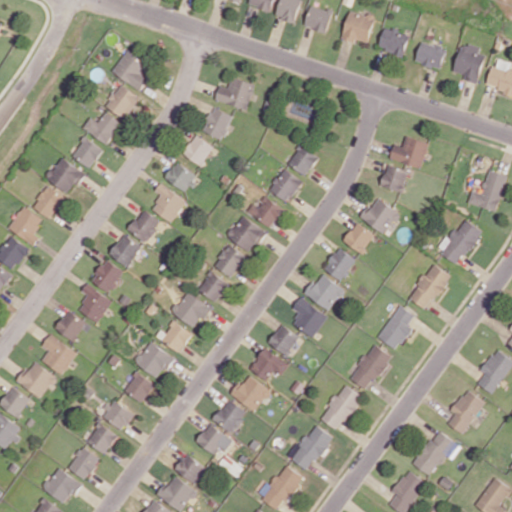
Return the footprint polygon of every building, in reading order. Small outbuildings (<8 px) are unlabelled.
[(274,0),(250,0),(249,4),(271,11),(274,0)] [(281,0),(277,17),(296,22),(301,0),(281,0)] [(305,25),(326,32),(334,12),(312,4),(305,25)] [(369,42),(375,16),(350,9),(342,39),(355,42),(356,39),(369,42)] [(404,56),(411,36),(386,26),(379,47),(404,56)] [(416,60),(440,69),(447,49),(423,40),(416,60)] [(485,54),(479,52),(480,47),(461,42),(455,71),(465,73),(464,79),(479,82),(485,54)] [(114,70),(142,91),(151,77),(145,73),(152,64),(129,48),(114,70)] [(511,93),(511,70),(508,70),(511,62),(496,57),(488,86),(511,93)] [(221,84),(216,100),(248,109),(256,83),(232,76),(229,86),(221,84)] [(108,108),(129,117),(140,94),(119,84),(108,108)] [(224,138),(234,114),(213,106),(204,130),(224,138)] [(109,143),(122,120),(106,111),(100,121),(91,116),(84,128),(109,143)] [(215,146),(198,134),(184,152),(202,165),(215,146)] [(403,146),(395,143),(391,158),(422,168),(430,142),(407,135),(403,146)] [(92,167),(104,148),(86,136),(73,155),(92,167)] [(289,164),(308,175),(320,154),(301,143),(289,164)] [(79,184),(87,173),(63,155),(48,176),(68,191),(76,181),(79,184)] [(187,191),(199,175),(178,161),(167,177),(187,191)] [(402,191),(410,171),(389,163),(381,184),(402,191)] [(270,188),(288,201),(304,181),(286,167),(270,188)] [(508,174),(489,168),(482,192),(473,189),(469,202),(498,210),(508,174)] [(156,189),(163,194),(153,208),(173,221),(188,200),(162,182),(156,189)] [(34,206),(52,218),(66,196),(48,184),(34,206)] [(253,202),(248,211),(272,226),(284,208),(266,195),(259,206),(253,202)] [(387,233),(400,210),(378,198),(373,207),(368,204),(360,217),(387,233)] [(42,237),(35,231),(44,220),(26,205),(10,226),(35,245),(42,237)] [(163,221),(146,208),(130,228),(146,242),(163,221)] [(228,235),(252,252),(267,230),(243,214),(228,235)] [(483,229),(466,219),(459,230),(454,227),(439,249),(460,263),(483,229)] [(345,239),(362,252),(375,234),(357,221),(345,239)] [(111,254),(130,265),(143,244),(124,233),(111,254)] [(0,258),(16,269),(30,247),(12,234),(0,252),(0,258)] [(215,264),(233,276),(247,255),(229,243),(215,264)] [(325,269),(344,279),(356,257),(338,246),(325,269)] [(109,291),(124,270),(108,258),(93,279),(109,291)] [(428,309),(452,274),(435,263),(427,275),(425,274),(410,297),(428,309)] [(230,283),(212,270),(199,288),(217,301),(230,283)] [(346,288),(321,272),(307,293),(331,310),(346,288)] [(83,290),(89,294),(79,309),(100,321),(113,298),(87,283),(83,290)] [(212,307),(189,290),(173,310),(196,328),(212,307)] [(293,322),(314,337),(329,315),(302,295),(293,307),(300,312),(293,322)] [(413,327),(409,324),(416,314),(401,304),(378,336),(397,349),(413,327)] [(74,340),(87,322),(70,309),(57,327),(74,340)] [(162,339),(181,351),(194,332),(175,320),(162,339)] [(287,354),(300,335),(282,323),(270,342),(287,354)] [(78,350),(51,334),(44,345),(50,349),(43,360),(65,373),(78,350)] [(175,357),(152,340),(136,360),(159,378),(175,357)] [(351,377),(370,389),(393,355),(376,343),(368,355),(366,354),(351,377)] [(275,369),(282,374),(290,363),(266,346),(251,368),(267,379),(275,369)] [(494,393),(511,364),(511,357),(497,348),(482,370),(485,373),(479,383),(494,393)] [(26,367),(17,381),(45,397),(57,375),(35,362),(31,370),(26,367)] [(144,402),(157,382),(138,371),(126,390),(144,402)] [(271,389),(250,375),(244,384),(240,381),(231,393),(257,411),(271,389)] [(322,417),(340,430),(363,395),(345,383),(322,417)] [(31,398),(14,386),(1,404),(19,416),(31,398)] [(487,402),(469,388),(452,410),(456,413),(449,422),(463,433),(487,402)] [(235,432),(249,410),(228,398),(215,420),(235,432)] [(135,413),(116,400),(105,416),(124,429),(135,413)] [(24,427),(0,410),(0,442),(9,449),(24,427)] [(88,442),(107,453),(119,433),(100,422),(88,442)] [(310,470),(333,435),(314,422),(291,457),(310,470)] [(234,438),(209,423),(198,442),(216,453),(220,446),(227,450),(234,438)] [(429,474),(455,441),(439,428),(414,462),(429,474)] [(101,456),(84,445),(70,468),(88,479),(101,456)] [(196,482),(207,466),(187,453),(176,469),(196,482)] [(281,509),(304,475),(286,463),(271,485),(266,481),(258,494),(281,509)] [(67,504),(83,483),(60,466),(44,486),(67,504)] [(390,504),(404,511),(408,511),(427,480),(407,469),(395,492),(397,493),(390,504)] [(158,494),(183,510),(197,489),(176,475),(170,484),(166,482),(158,494)] [(502,504),(511,489),(511,487),(496,476),(476,504),(487,511),(504,511),(507,509),(502,504)] [(62,511),(64,511),(46,497),(35,511),(62,511)] [(145,511),(171,511),(173,509),(153,498),(145,511)]
